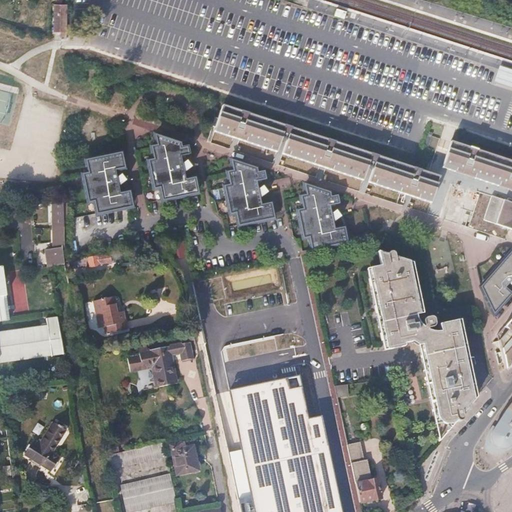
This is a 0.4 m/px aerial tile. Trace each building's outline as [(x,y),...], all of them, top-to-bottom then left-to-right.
[(83,0),(73,0),(73,15),(83,15),(83,0)] [(53,2),(53,32),(68,32),(67,2),(53,2)] [(210,31),(217,12),(186,2),(179,21),(210,31)] [(159,9),(157,21),(177,25),(179,12),(159,9)] [(122,41),(145,42),(145,33),(122,32),(122,41)] [(174,37),(171,47),(189,53),(193,43),(174,37)] [(302,59),(304,52),(289,46),(286,53),(302,59)] [(217,72),(221,54),(197,48),(192,67),(217,72)] [(499,74),(496,82),(506,85),(511,87),(511,70),(501,67),(500,71),(499,74)] [(308,81),(306,89),(324,96),(327,88),(308,81)] [(347,103),(350,94),(336,88),(332,97),(347,103)] [(475,107),(476,102),(458,97),(457,102),(475,107)] [(359,99),(356,107),(372,113),(375,105),(359,99)] [(443,174),(226,101),(217,129),(238,136),(282,151),(327,166),(367,180),(410,194),(433,202),(443,174)] [(416,126),(420,109),(401,104),(400,109),(415,114),(411,125),(416,126)] [(189,153),(188,147),(188,144),(157,134),(159,144),(160,150),(161,158),(155,160),(160,186),(167,185),(169,197),(197,192),(194,180),(186,181),(181,155),(189,153)] [(511,158),(449,138),(440,163),(511,186),(511,158)] [(121,153),(121,152),(110,154),(89,158),(91,172),(85,173),(90,201),(97,200),(99,212),(132,205),(130,193),(117,195),(112,167),(123,165),(121,153)] [(257,203),(253,178),(261,177),(260,171),(253,172),(252,167),(229,159),(230,170),(232,183),(225,184),(230,208),(237,207),(240,221),(268,216),(265,202),(257,203)] [(331,228),(325,202),(332,201),(331,194),(300,184),(302,194),(304,207),(299,208),(304,234),(310,233),(313,247),(340,241),(337,227),(331,228)] [(511,204),(492,198),(486,219),(511,227),(511,204)] [(64,228),(64,203),(53,205),(53,228),(64,228)] [(64,245),(64,228),(53,228),(53,245),(64,245)] [(186,256),(183,241),(170,243),(172,259),(186,256)] [(64,262),(64,245),(53,245),(54,249),(61,248),(64,262)] [(64,262),(61,248),(54,249),(45,250),(48,268),(49,268),(64,265),(64,262)] [(511,249),(509,249),(496,265),(506,274),(508,271),(511,274),(511,272),(511,249)] [(119,263),(118,253),(87,258),(89,269),(119,263)] [(440,440),(476,401),(463,322),(439,326),(425,320),(413,266),(380,253),(381,269),(369,272),(388,353),(415,347),(423,352),(440,440)] [(507,293),(500,286),(502,283),(500,281),(506,274),(496,265),(477,286),(489,313),(507,293)] [(0,364),(64,356),(58,317),(46,319),(47,325),(0,331),(0,322),(11,321),(2,267),(0,267),(0,364)] [(115,298),(95,303),(100,327),(105,326),(107,334),(126,329),(125,325),(123,313),(118,314),(118,311),(115,298)] [(508,371),(511,366),(511,314),(493,336),(503,370),(504,369),(508,371)] [(181,345),(140,353),(141,357),(130,359),(132,372),(153,367),(156,386),(176,382),(171,354),(181,353),(182,360),(192,358),(190,345),(181,347),(181,345)] [(287,379),(229,391),(255,511),(339,511),(319,419),(307,421),(300,388),(289,390),(287,379)] [(511,400),(500,417),(485,441),(487,450),(490,455),(497,456),(503,455),(511,448),(511,400)] [(39,446),(34,444),(26,455),(50,471),(58,458),(51,455),(65,432),(53,424),(39,446)] [(166,457),(162,440),(106,454),(109,471),(166,457)] [(347,446),(360,504),(381,499),(377,480),(369,482),(360,443),(347,446)] [(184,444),(171,447),(177,475),(190,472),(194,474),(197,473),(199,472),(200,470),(200,466),(198,463),(193,446),(185,448),(184,444)] [(127,511),(176,501),(170,476),(122,487),(127,511)]
